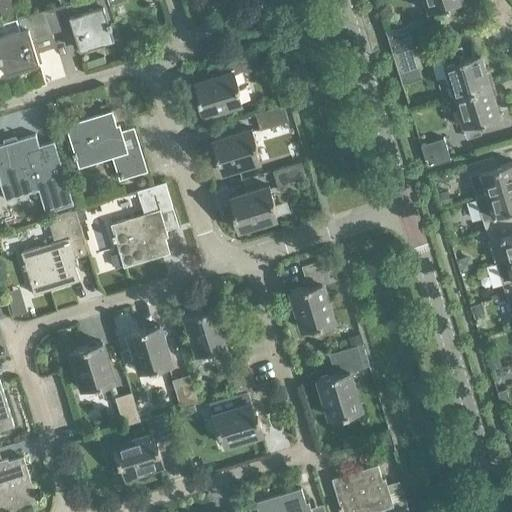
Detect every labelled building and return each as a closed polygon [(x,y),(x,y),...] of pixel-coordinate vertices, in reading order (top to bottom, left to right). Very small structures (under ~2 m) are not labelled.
[(14,10),(11,1),(10,0),(0,0),(0,10),(1,14),(14,10)] [(45,9),(52,32),(72,26),(79,49),(114,39),(108,21),(114,19),(107,0),(81,0),(66,5),(66,3),(45,9)] [(449,4),(458,1),(461,0),(424,0),(427,11),(443,6),(444,8),(450,6),(449,4)] [(52,32),(45,9),(24,15),(28,27),(0,35),(0,57),(4,72),(39,61),(32,38),(52,32)] [(392,50),(415,43),(409,23),(386,30),(392,50)] [(415,43),(392,50),(399,71),(422,64),(415,43)] [(446,97),(453,94),(491,83),(481,52),(465,57),(462,45),(440,52),(449,79),(441,81),(446,97)] [(243,72),(271,63),(266,47),(238,55),(243,72)] [(203,114),(242,103),(238,90),(240,89),(234,70),(195,82),(199,95),(197,96),(203,114)] [(491,83),(453,94),(463,125),(479,120),(480,122),(485,120),(485,118),(500,113),(491,83)] [(261,129),(289,121),(284,104),(255,113),(261,129)] [(147,171),(139,144),(127,147),(120,124),(117,125),(112,110),(67,124),(79,166),(113,156),(120,179),(147,171)] [(221,171),(259,160),(255,147),(258,146),(252,128),(213,139),(217,152),(215,153),(221,171)] [(0,226),(74,204),(63,167),(50,170),(43,147),(40,148),(36,133),(0,144),(0,226)] [(421,144),(428,165),(451,158),(444,137),(421,144)] [(466,164),(469,176),(476,196),(511,185),(511,161),(497,166),(493,155),(466,164)] [(306,178),(301,161),(273,170),(278,187),(306,178)] [(161,212),(173,208),(165,181),(138,190),(145,212),(111,223),(124,265),(170,251),(165,236),(168,235),(161,212)] [(290,213),(286,200),(275,203),(269,185),(231,197),(235,210),(233,210),(238,229),(290,213)] [(486,229),(511,220),(511,215),(510,210),(511,209),(511,185),(476,196),(486,229)] [(71,240),(84,236),(75,209),(48,217),(55,240),(21,251),(34,293),(80,279),(75,264),(78,263),(71,240)] [(496,261),(511,256),(511,220),(486,229),(496,261)] [(506,294),(511,291),(511,256),(496,261),(506,294)] [(323,284),(337,279),(338,279),(331,257),(303,266),(308,284),(291,290),(302,328),(315,325),(316,327),(335,321),(323,284)] [(22,285),(10,288),(16,312),(28,309),(22,285)] [(471,305),(474,316),(485,313),(482,302),(471,305)] [(185,314),(191,334),(197,352),(210,348),(211,350),(229,345),(217,306),(204,310),(203,308),(185,314)] [(153,368),(172,362),(160,324),(147,328),(146,326),(128,331),(140,370),(153,366),(153,368)] [(96,386),(115,380),(103,341),(90,345),(89,343),(70,349),(82,388),(95,384),(96,386)] [(350,372),(364,367),(365,367),(358,345),(330,353),(336,372),(318,378),(330,416),(342,412),(343,415),(362,409),(350,372)] [(239,389),(246,387),(255,384),(247,356),(230,361),(239,389)] [(198,401),(189,374),(172,380),(181,407),(198,401)] [(0,429),(14,425),(0,379),(0,378),(0,429)] [(269,380),(255,384),(246,387),(251,401),(213,413),(219,431),(221,431),(225,444),(263,432),(258,415),(277,409),(269,380)] [(124,425),(141,419),(132,391),(115,397),(124,425)] [(159,445),(178,439),(169,411),(147,418),(151,432),(127,440),(124,432),(101,439),(105,451),(115,448),(119,462),(121,462),(125,475),(164,463),(159,445)] [(373,436),(376,447),(392,443),(388,432),(373,436)] [(0,511),(38,501),(24,455),(9,460),(8,457),(0,459),(0,511)] [(379,511),(409,511),(405,496),(392,500),(385,477),(382,478),(378,463),(332,477),(340,504),(338,504),(340,510),(342,509),(342,511),(368,511),(378,509),(379,511)] [(312,511),(309,501),(306,502),(302,487),(256,501),(259,511),(312,511)]
